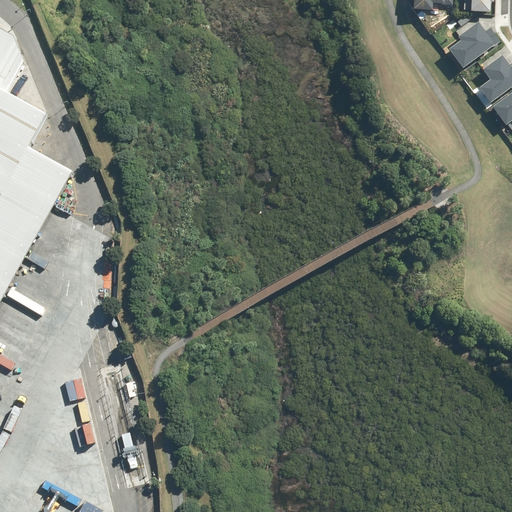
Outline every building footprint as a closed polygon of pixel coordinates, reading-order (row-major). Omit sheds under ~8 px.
[(447,0),(414,0),(415,10),(448,10),(447,0)] [(488,14),(488,0),(472,0),(472,13),(488,14)] [(461,70),(503,36),(491,22),(484,28),(476,19),(460,33),(464,38),(446,52),(461,70)] [(0,279),(54,180),(4,153),(39,93),(6,32),(0,29),(0,279)] [(489,102),(511,85),(511,64),(511,65),(503,54),(484,68),(491,78),(478,88),(489,102)] [(511,90),(492,106),(503,120),(511,113),(511,90)] [(93,465),(101,462),(88,421),(72,425),(78,447),(86,444),(93,465)]
